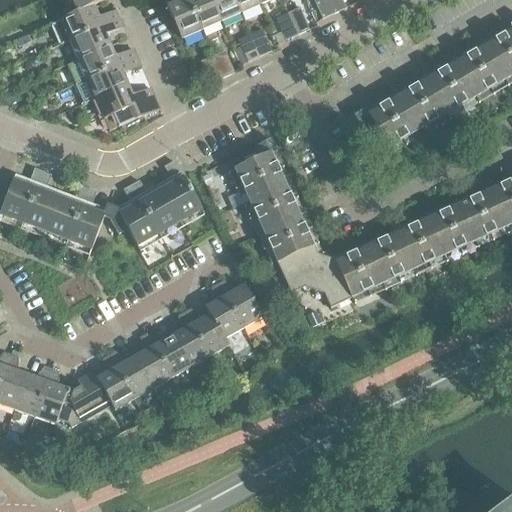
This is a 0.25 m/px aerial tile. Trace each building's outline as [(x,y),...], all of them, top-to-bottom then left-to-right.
[(70,0),(74,9),(77,15),(94,8),(110,1),(109,0),(70,0)] [(203,31),(189,0),(178,0),(180,3),(168,8),(182,40),(203,31)] [(189,0),(203,31),(222,23),(212,0),(189,0)] [(212,0),(222,23),(242,14),(235,0),(212,0)] [(235,0),(242,14),(262,5),(259,0),(235,0)] [(335,15),(329,0),(313,0),(323,20),(335,15)] [(342,0),(329,0),(335,15),(347,9),(342,0)] [(62,47),(71,43),(121,21),(117,12),(99,20),(94,8),(77,15),(53,25),(62,47)] [(300,9),(288,14),(298,36),(310,31),(300,9)] [(298,36),(288,14),(277,19),(286,41),(298,36)] [(71,43),(80,62),(112,48),(107,36),(124,28),(121,21),(71,43)] [(263,31),(251,36),(261,57),(272,52),(263,31)] [(405,92),(406,94),(393,102),(392,100),(377,108),(378,110),(369,116),(389,151),(511,79),(511,31),(509,34),(508,32),(493,40),(495,42),(479,52),(477,49),(462,58),(463,60),(451,68),(450,66),(435,74),(436,77),(421,86),(419,83),(405,92)] [(261,57),(251,36),(239,41),(248,62),(261,57)] [(31,44),(28,37),(16,42),(19,49),(31,44)] [(80,62),(88,81),(138,59),(134,51),(117,59),(112,48),(80,62)] [(225,52),(214,57),(224,79),(235,74),(225,52)] [(224,79),(214,57),(202,63),(211,84),(224,79)] [(88,81),(97,101),(129,87),(124,75),(141,67),(138,59),(88,81)] [(129,87),(97,101),(105,120),(114,116),(120,128),(122,127),(125,135),(125,136),(147,123),(146,122),(146,123),(144,118),(161,110),(151,89),(134,96),(129,87)] [(19,102),(14,91),(3,95),(8,107),(19,102)] [(354,117),(361,129),(363,130),(366,131),(368,130),(369,129),(371,126),(371,124),(370,122),(364,111),(354,117)] [(265,159),(272,155),(277,153),(272,141),(260,147),(259,151),(261,156),(265,159)] [(254,151),(242,157),(245,165),(258,159),(254,151)] [(276,164),(272,155),(265,159),(236,172),(293,296),(306,289),(325,297),(331,310),(511,227),(511,179),(496,187),(497,191),(484,197),(482,193),(466,201),(468,204),(452,211),(450,208),(435,215),(437,218),(422,225),(421,221),(405,229),(407,232),(391,240),(389,236),(373,243),(375,247),(361,253),(359,249),(344,256),(346,260),(337,264),(318,257),(310,241),(314,239),(307,224),(303,226),(296,210),(299,208),(292,192),(289,194),(283,180),(286,179),(279,163),(276,164)] [(165,168),(172,180),(181,175),(174,163),(165,168)] [(30,183),(38,186),(43,174),(35,171),(30,183)] [(43,174),(38,186),(47,190),(52,177),(43,174)] [(209,176),(202,179),(207,188),(213,185),(209,176)] [(120,217),(128,232),(137,248),(202,212),(184,180),(120,217)] [(1,217),(92,252),(105,218),(13,183),(1,217)] [(140,183),(132,188),(139,199),(147,195),(140,183)] [(75,200),(84,203),(88,191),(80,188),(75,200)] [(139,199),(132,188),(124,192),(131,204),(139,199)] [(88,191),(84,203),(92,207),(97,194),(88,191)] [(120,237),(128,232),(120,217),(112,214),(110,220),(120,237)] [(226,283),(218,287),(243,331),(263,320),(244,287),(236,292),(226,283)] [(205,309),(209,317),(211,316),(225,342),(226,341),(243,331),(218,287),(213,290),(215,304),(205,309)] [(192,311),(185,315),(209,358),(229,346),(226,341),(225,342),(211,316),(209,317),(203,320),(192,311)] [(316,313),(307,317),(313,328),(322,324),(316,313)] [(181,332),(173,337),(191,368),(209,358),(185,315),(179,318),(181,332)] [(154,332),(148,335),(173,378),(191,368),(173,337),(165,341),(154,332)] [(143,354),(135,358),(153,389),(173,378),(148,335),(141,340),(143,354)] [(0,382),(10,356),(4,354),(0,357),(0,382)] [(116,354),(110,357),(134,399),(153,389),(135,358),(127,362),(116,354)] [(0,382),(0,405),(13,410),(26,375),(18,372),(18,358),(10,356),(0,382)] [(105,375),(97,379),(112,406),(114,410),(134,399),(110,357),(103,361),(105,375)] [(13,410),(33,417),(51,369),(43,367),(33,377),(26,375),(13,410)] [(56,420),(67,390),(58,387),(58,372),(51,369),(33,417),(54,425),(56,420)] [(67,390),(56,420),(68,424),(71,428),(80,422),(81,423),(112,406),(97,379),(93,372),(76,381),(78,384),(75,386),(69,384),(67,390)] [(152,409),(142,414),(146,423),(156,418),(152,409)]
